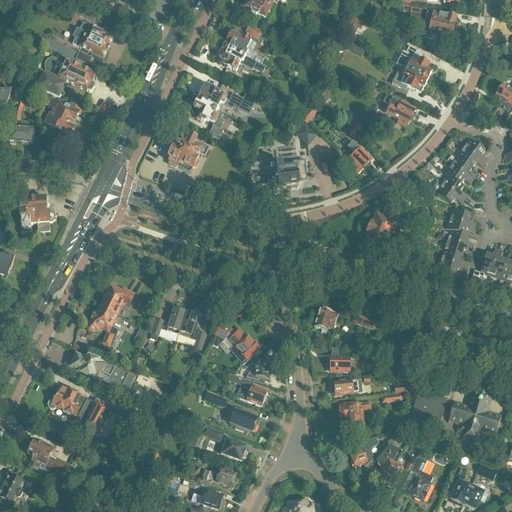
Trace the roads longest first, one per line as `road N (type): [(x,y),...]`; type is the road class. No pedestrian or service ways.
road 1 (residential): [(289,441),(297,365),(276,321),(240,292),(141,260)]
road 2 (tertiary): [(511,316),(279,237)]
road 3 (secondary): [(0,389),(105,179)]
road 4 (residential): [(279,237),(290,221),(395,179),(429,153),(453,119)]
road 5 (secondary): [(105,179),(192,0)]
road 6 (tertiary): [(279,237),(105,179)]
road 7 (residential): [(511,236),(495,229),(488,192),(497,147),(453,119)]
